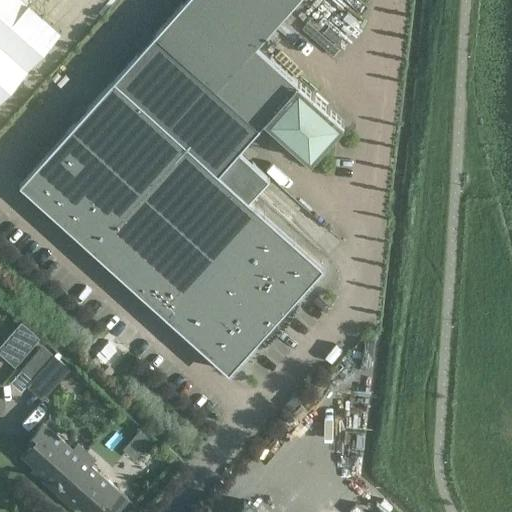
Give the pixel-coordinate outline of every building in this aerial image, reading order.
[(0,0),(0,101),(61,32),(28,3),(30,0),(0,0)] [(183,0),(20,182),(229,370),(324,265),(250,198),(270,176),(239,148),(266,119),(311,160),(345,122),(257,43),(295,0),(183,0)] [(0,353),(15,366),(40,338),(21,321),(0,345),(0,353)] [(70,368),(55,354),(43,344),(20,369),(32,379),(28,384),(43,398),(70,368)] [(114,372),(108,367),(103,372),(109,377),(114,372)] [(33,469),(49,483),(82,447),(78,443),(73,448),(44,422),(29,438),(33,441),(27,448),(30,451),(27,453),(38,463),(33,469)] [(140,428),(123,448),(135,459),(153,439),(140,428)] [(95,459),(82,447),(49,483),(74,506),(79,500),(90,510),(93,507),(96,510),(102,503),(105,506),(120,490),(91,464),(95,459)] [(257,511),(244,499),(232,511),(257,511)]
